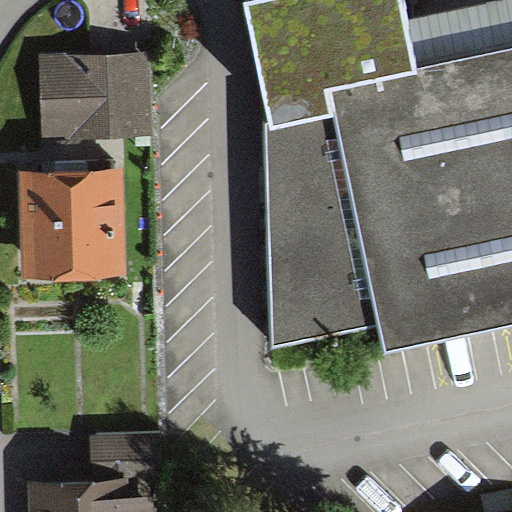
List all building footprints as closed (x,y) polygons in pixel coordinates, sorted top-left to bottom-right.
[(387,349),(511,321),(511,21),(415,43),(405,0),(254,0),(249,1),(275,117),(273,346),(382,324),(387,349)] [(144,59),(42,62),(45,135),(146,132),(144,59)] [(113,272),(113,176),(26,176),(26,272),(113,272)] [(154,442),(92,443),(92,468),(154,467),(154,442)] [(119,485),(34,489),(35,511),(149,511),(150,503),(120,505),(119,485)]
